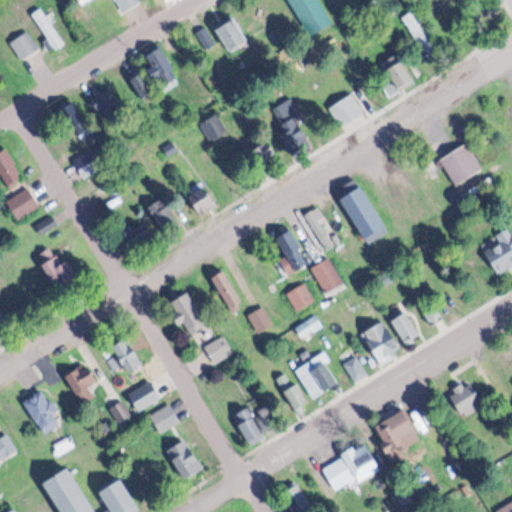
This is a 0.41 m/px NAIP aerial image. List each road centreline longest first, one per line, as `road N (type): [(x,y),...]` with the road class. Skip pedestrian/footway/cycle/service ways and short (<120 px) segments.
road 1 (residential): [(0,370),(511,53)]
road 2 (residential): [(269,511),(136,282),(23,108)]
road 3 (residential): [(193,511),(511,312)]
road 4 (residential): [(0,122),(194,0)]
